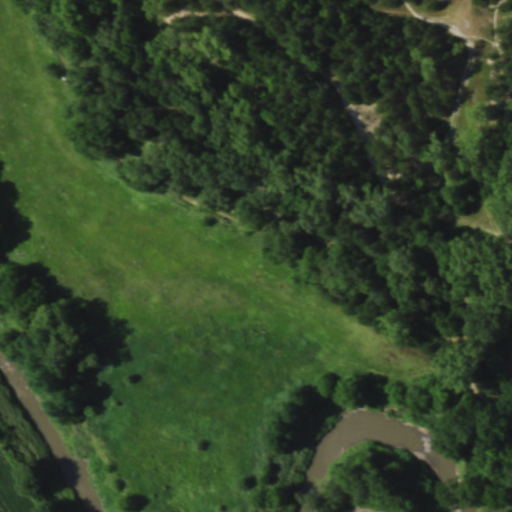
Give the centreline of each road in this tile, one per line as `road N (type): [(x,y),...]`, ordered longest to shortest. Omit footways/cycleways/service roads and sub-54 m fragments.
road 1 (track): [(505,240),(467,213),(395,201),(332,74),(223,0),(481,23)]
road 2 (track): [(511,14),(481,23),(455,142),(511,246)]
